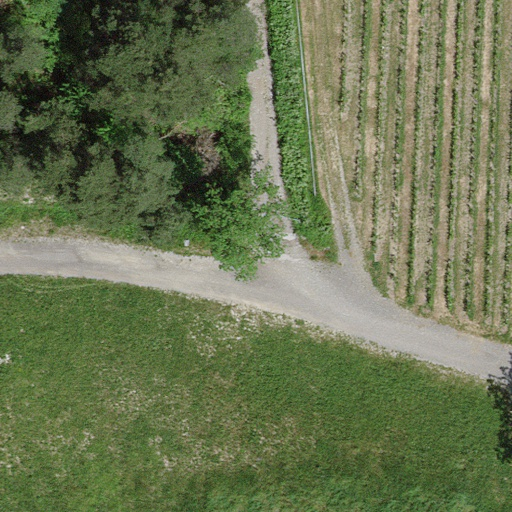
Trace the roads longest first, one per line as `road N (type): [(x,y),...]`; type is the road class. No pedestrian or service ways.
road 1 (track): [(293,287),(147,261),(0,250)]
road 2 (track): [(253,0),(271,179),(293,287)]
road 3 (track): [(293,287),(511,362)]
